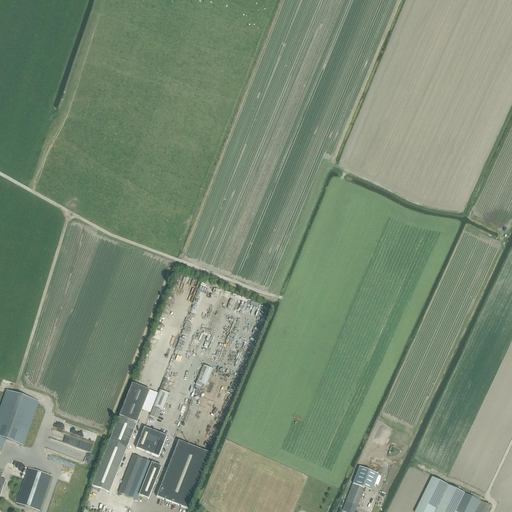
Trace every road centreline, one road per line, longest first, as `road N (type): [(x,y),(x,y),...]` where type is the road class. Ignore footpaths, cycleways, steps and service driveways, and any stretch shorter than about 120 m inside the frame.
road 1 (track): [(422,205),(345,170),(281,298),(70,213)]
road 2 (track): [(17,390),(70,213)]
road 3 (unknown): [(174,442),(221,307)]
